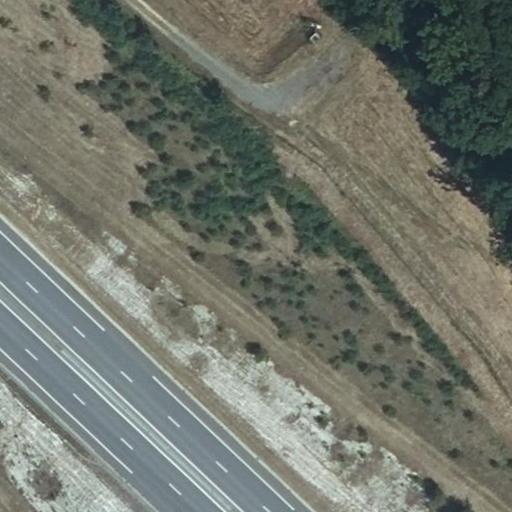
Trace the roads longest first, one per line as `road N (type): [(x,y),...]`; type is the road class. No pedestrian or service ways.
road 1 (motorway): [(272,511),(0,252)]
road 2 (track): [(128,0),(212,66),(274,96),(305,88),(363,40)]
road 3 (motorway): [(0,325),(198,511)]
